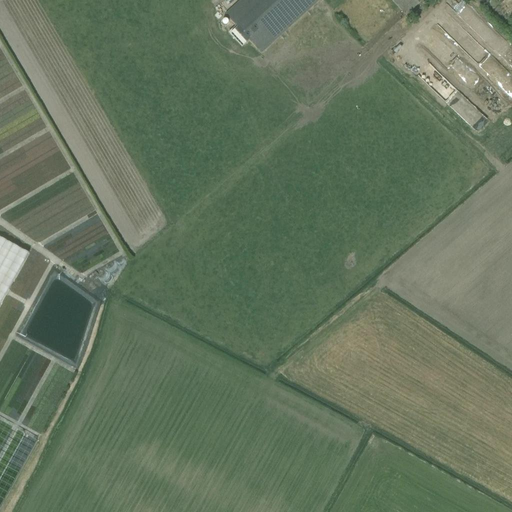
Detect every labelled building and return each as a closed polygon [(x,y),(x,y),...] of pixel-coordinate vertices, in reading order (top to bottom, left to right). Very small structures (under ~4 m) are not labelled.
[(240,0),(224,15),(233,24),(260,54),(319,0),(240,0)] [(389,0),(405,17),(423,0),(389,0)] [(465,43),(472,38),(463,27),(456,32),(465,43)] [(481,126),(484,133),(496,126),(492,120),(481,126)] [(0,506),(36,442),(0,421),(0,305),(28,254),(0,238),(0,506)]
